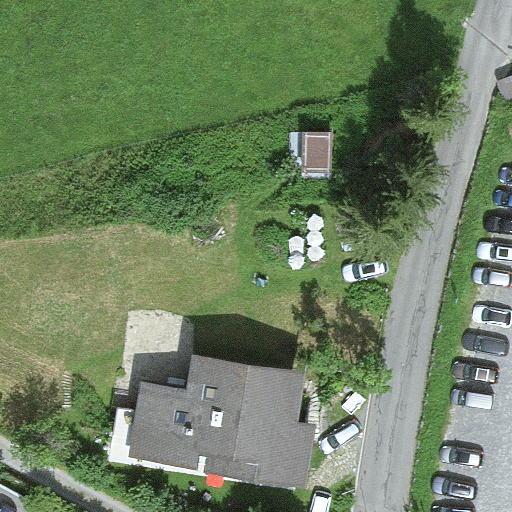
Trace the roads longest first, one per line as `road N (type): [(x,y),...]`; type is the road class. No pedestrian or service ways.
road 1 (unclassified): [(497,0),(435,216),(379,511)]
road 2 (track): [(106,511),(0,451)]
